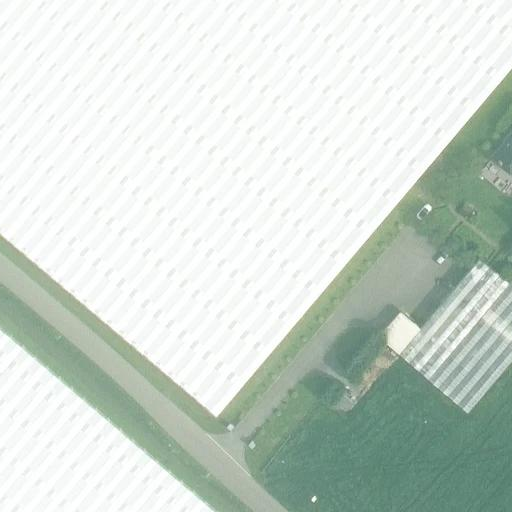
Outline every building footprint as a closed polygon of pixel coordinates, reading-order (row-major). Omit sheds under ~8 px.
[(511,0),(0,0),(0,232),(34,262),(216,415),(511,64),(511,0)] [(511,134),(493,157),(511,173),(511,134)] [(441,159),(432,170),(441,178),(450,167),(441,159)] [(380,337),(399,353),(428,378),(508,283),(479,258),(450,293),(420,328),(401,312),(394,320),(380,337)] [(511,278),(508,283),(428,378),(468,412),(511,359),(511,278)] [(0,511),(216,511),(11,337),(10,336),(11,335),(0,325),(0,511)] [(336,404),(347,413),(354,405),(343,396),(336,404)]
